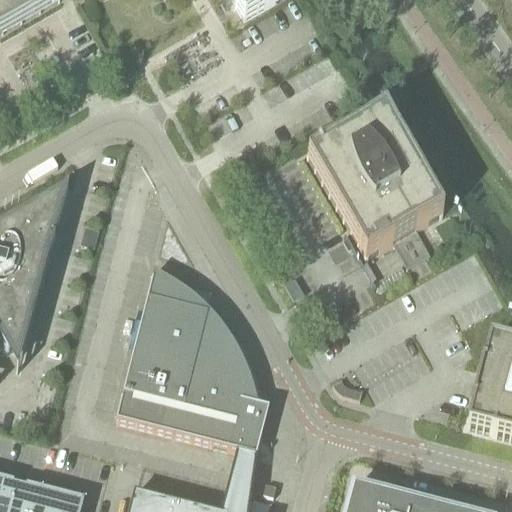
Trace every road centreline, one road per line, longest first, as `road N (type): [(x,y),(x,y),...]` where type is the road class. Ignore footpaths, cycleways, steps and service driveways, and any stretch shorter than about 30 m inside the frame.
road 1 (unclassified): [(330,428),(293,392),(141,129),(109,125),(0,189)]
road 2 (unclassified): [(511,476),(330,428)]
